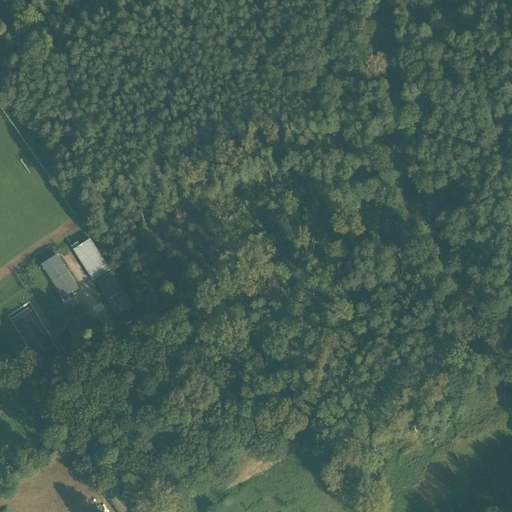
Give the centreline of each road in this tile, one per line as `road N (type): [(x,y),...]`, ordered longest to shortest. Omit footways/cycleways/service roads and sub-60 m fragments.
road 1 (unclassified): [(32,392),(123,511)]
road 2 (track): [(32,392),(155,323)]
